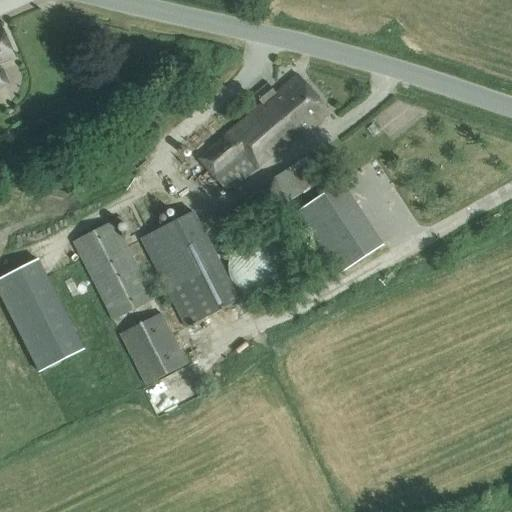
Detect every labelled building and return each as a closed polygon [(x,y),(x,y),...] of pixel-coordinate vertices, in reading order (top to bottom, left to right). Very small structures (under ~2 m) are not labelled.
[(0,86),(4,85),(5,82),(2,74),(0,72),(0,62),(14,57),(0,25),(0,86)] [(330,114),(297,75),(277,92),(268,83),(254,95),(262,105),(199,158),(229,193),(313,123),(316,126),(330,114)] [(303,158),(252,192),(266,216),(317,184),(303,158)] [(294,213),(336,277),(383,246),(341,182),(294,213)] [(142,239),(169,292),(187,327),(239,300),(194,212),(142,239)] [(115,222),(72,244),(112,321),(154,299),(115,222)] [(229,268),(230,278),(235,286),(242,292),(251,296),(261,296),(270,294),(278,288),(284,281),(286,272),(286,262),(283,253),(277,246),(269,241),(259,238),(250,240),(241,244),(234,250),(230,259),(229,268)] [(0,278),(0,295),(39,372),(83,350),(37,259),(0,278)] [(118,334),(145,385),(187,363),(160,312),(118,334)] [(209,334),(190,345),(197,357),(216,346),(209,334)] [(158,389),(167,407),(191,394),(181,376),(158,389)]
